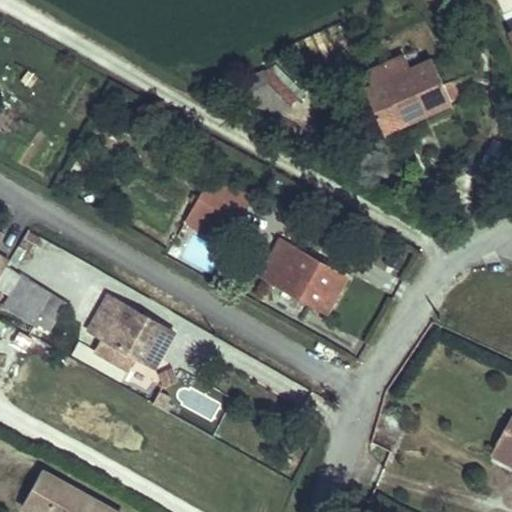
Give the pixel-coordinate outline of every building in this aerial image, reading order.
[(433,60),(373,87),(365,91),(382,128),(410,115),(408,112),(414,110),(417,117),(452,102),(444,84),(433,60)] [(236,95),(262,121),(300,99),(277,76),(274,67),(231,83),(236,95)] [(444,84),(452,102),(461,97),(453,80),(444,84)] [(410,115),(382,128),(384,132),(417,117),(414,110),(408,112),(410,115)] [(68,175),(87,185),(102,159),(83,149),(68,175)] [(213,175),(206,188),(244,210),(251,197),(213,175)] [(197,203),(194,208),(232,230),(244,210),(206,188),(200,198),(195,195),(192,200),(197,203)] [(225,243),(232,230),(194,208),(187,221),(225,243)] [(0,240),(4,234),(0,231),(0,277),(12,257),(0,250),(0,240)] [(40,239),(27,232),(19,245),(32,253),(40,239)] [(280,241),(261,275),(328,312),(347,278),(280,241)] [(37,322),(53,295),(22,276),(5,305),(36,324),(37,322)] [(0,277),(0,288),(5,291),(10,283),(0,277)] [(53,295),(37,322),(51,330),(67,303),(53,295)] [(174,332),(109,295),(89,330),(103,338),(95,351),(129,370),(137,357),(155,367),(174,332)] [(316,348),(322,351),(325,345),(319,342),(316,348)] [(165,387),(179,380),(173,368),(159,376),(165,387)] [(160,391),(153,403),(163,409),(167,403),(170,396),(160,391)] [(511,421),(510,422),(495,451),(511,460),(511,421)] [(300,435),(295,444),(302,448),(306,439),(300,435)] [(511,460),(495,451),(493,455),(511,465),(511,460)] [(44,472),(25,507),(33,511),(113,511),(114,511),(44,472)]
